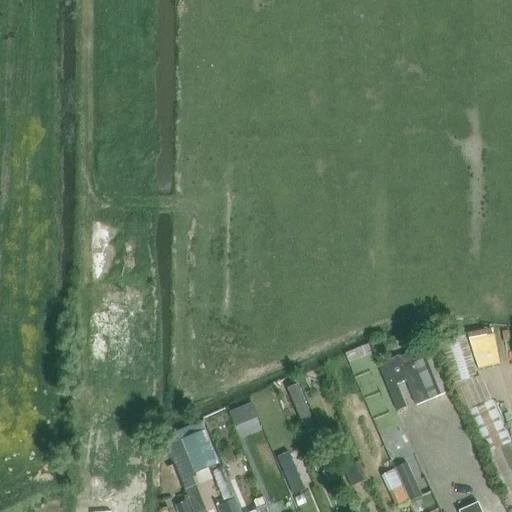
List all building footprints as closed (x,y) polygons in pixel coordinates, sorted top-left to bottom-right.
[(493,335),(492,330),(467,334),(469,340),(493,335)] [(493,335),(469,340),(478,370),(499,366),(493,335)] [(464,337),(439,345),(453,386),(477,377),(464,337)] [(431,399),(415,362),(411,353),(388,363),(397,385),(407,381),(418,405),(431,399)] [(415,362),(431,399),(452,391),(436,353),(415,362)] [(397,412),(406,408),(396,385),(387,364),(378,367),(397,412)] [(298,385),(287,389),(307,434),(317,429),(298,385)] [(511,442),(511,443),(492,402),(468,413),(487,453),(485,454),(505,495),(511,491),(511,442)] [(117,457),(118,416),(100,416),(98,456),(117,457)] [(126,466),(151,467),(152,418),(127,417),(126,466)] [(217,463),(203,430),(179,440),(192,473),(217,463)] [(288,453),(277,457),(293,495),(303,491),(288,453)] [(358,463),(344,469),(350,484),(364,478),(358,463)] [(406,464),(395,469),(409,501),(421,496),(406,464)] [(401,487),(389,493),(396,508),(408,503),(401,487)] [(255,508),(264,504),(262,498),(253,502),(255,508)] [(235,500),(217,507),(218,511),(239,511),(240,511),(235,500)] [(187,502),(175,506),(177,511),(189,511),(191,511),(187,502)] [(269,511),(265,503),(264,504),(255,508),(256,511),(269,511)]
